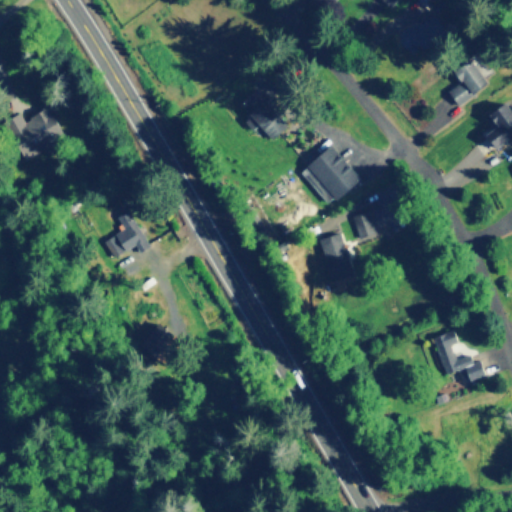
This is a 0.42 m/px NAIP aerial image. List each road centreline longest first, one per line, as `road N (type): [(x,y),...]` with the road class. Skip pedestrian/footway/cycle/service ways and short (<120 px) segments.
road 1 (residential): [(365,507),(511,491),(487,299),(424,174),(271,0)]
road 2 (trunk): [(367,511),(65,0)]
